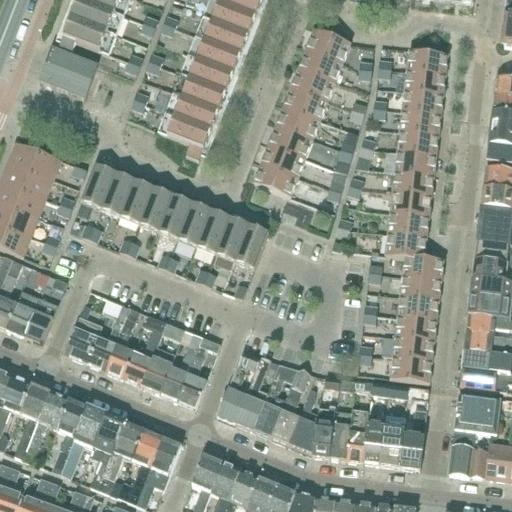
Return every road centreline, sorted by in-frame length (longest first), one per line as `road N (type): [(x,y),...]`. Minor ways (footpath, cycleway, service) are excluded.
road 1 (residential): [(430,497),(308,479),(196,437)]
road 2 (residential): [(196,437),(0,353)]
